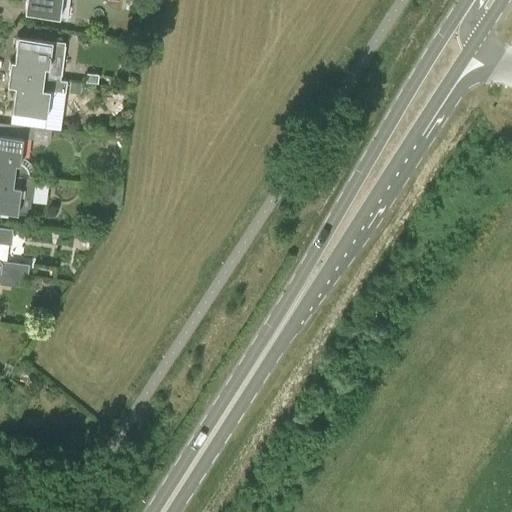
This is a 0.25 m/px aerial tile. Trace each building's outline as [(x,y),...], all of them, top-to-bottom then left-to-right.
[(60,0),(25,0),(23,13),(58,17),(60,0)] [(13,61),(9,61),(7,73),(60,80),(65,42),(16,36),(13,61)] [(66,81),(60,80),(7,73),(6,86),(14,87),(10,112),(46,116),(49,91),(64,93),(66,81)] [(87,73),(87,81),(97,82),(98,73),(87,73)] [(71,81),(69,92),(79,93),(80,83),(71,81)] [(25,160),(21,159),(19,158),(22,137),(0,134),(0,174),(32,178),(33,173),(33,171),(32,169),(31,166),(29,164),(27,162),(25,160)] [(28,216),(32,178),(0,174),(0,211),(15,214),(28,216)] [(106,201),(117,203),(118,191),(107,189),(106,201)] [(0,274),(15,276),(22,277),(23,267),(17,266),(14,263),(0,261),(0,242),(6,243),(10,240),(12,228),(0,226),(0,274)] [(14,282),(15,276),(0,274),(0,284),(10,286),(14,282)]
